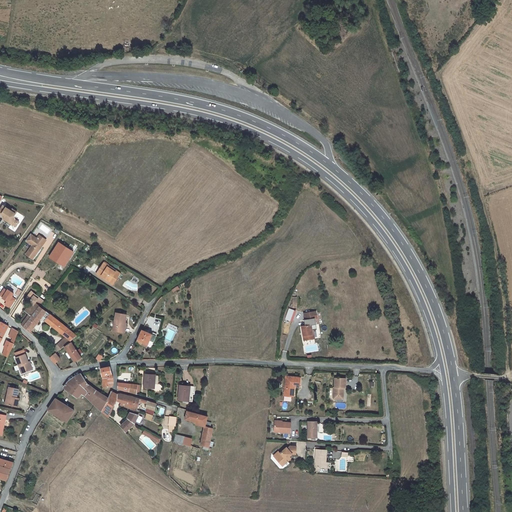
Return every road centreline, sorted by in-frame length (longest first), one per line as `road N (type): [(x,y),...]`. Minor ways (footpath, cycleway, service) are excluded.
road 1 (secondary): [(466,511),(447,341),(419,270),(365,197),(331,166),(246,117),(0,71)]
road 2 (secondary): [(0,82),(199,114),(282,146),(357,203),(388,240),(430,318),(443,371)]
road 3 (unclassified): [(115,363),(443,371)]
road 4 (secondary): [(443,371),(456,511)]
